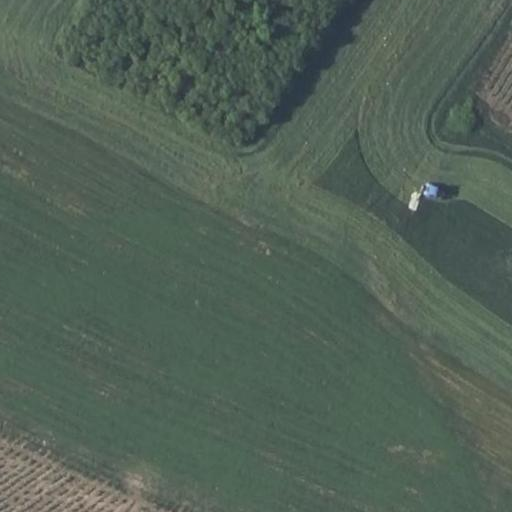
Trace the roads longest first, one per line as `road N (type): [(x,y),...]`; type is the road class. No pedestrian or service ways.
road 1 (track): [(507,511),(386,279),(377,242)]
road 2 (track): [(0,431),(177,511)]
